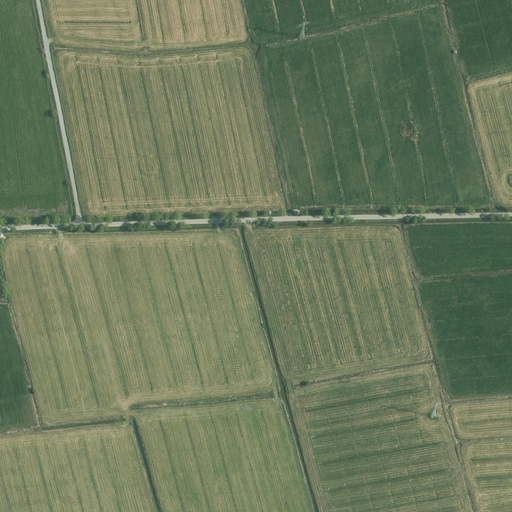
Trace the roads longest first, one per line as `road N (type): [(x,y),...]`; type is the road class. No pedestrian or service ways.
road 1 (unclassified): [(0,228),(511,214)]
road 2 (track): [(37,0),(79,227)]
